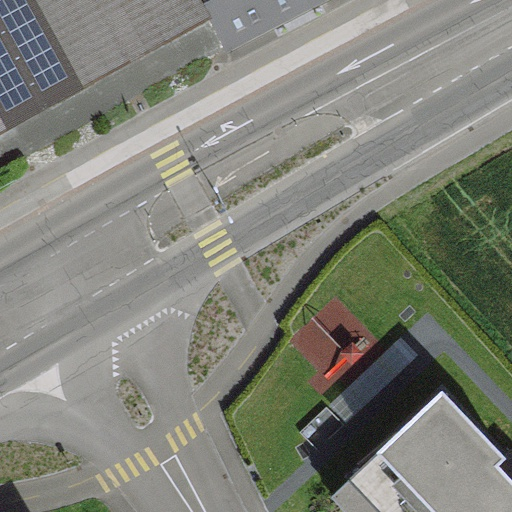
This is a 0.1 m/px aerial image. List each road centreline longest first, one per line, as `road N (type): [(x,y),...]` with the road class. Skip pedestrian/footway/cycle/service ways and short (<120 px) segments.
road 1 (primary): [(68,303),(511,45)]
road 2 (residential): [(198,511),(68,303)]
